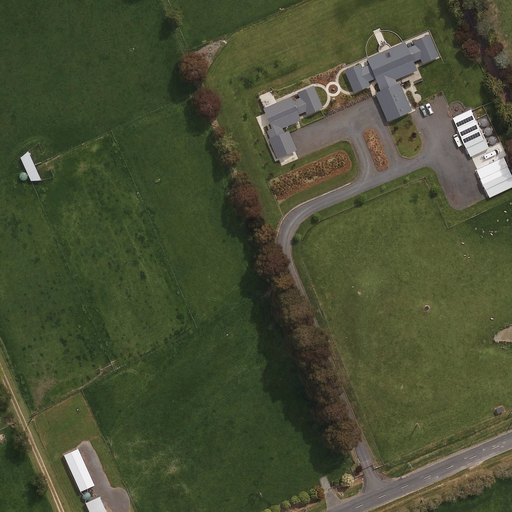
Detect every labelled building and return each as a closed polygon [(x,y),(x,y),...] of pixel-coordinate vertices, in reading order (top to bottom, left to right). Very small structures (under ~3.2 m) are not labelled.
[(438,57),(428,35),(413,41),(367,61),(344,70),(354,93),(369,86),(367,82),(375,78),(380,92),(375,94),(387,121),(411,111),(397,79),(416,71),(412,62),(420,59),(422,64),(438,57)] [(292,101),(290,97),(262,109),(271,130),(265,133),(277,159),(295,151),(287,132),(283,133),(281,129),(300,120),(297,115),(305,111),(306,115),(322,108),(313,87),(297,94),(299,98),(292,101)] [(489,148),(471,109),(453,118),(471,156),(489,148)] [(42,180),(28,150),(21,158),(31,181),(42,180)] [(511,186),(511,173),(504,157),(477,169),(490,197),(511,186)] [(95,485),(78,449),(65,455),(81,491),(95,485)] [(107,511),(100,497),(86,503),(90,511),(107,511)]
